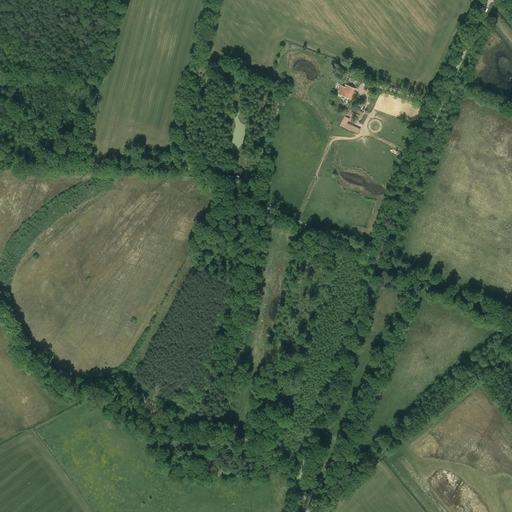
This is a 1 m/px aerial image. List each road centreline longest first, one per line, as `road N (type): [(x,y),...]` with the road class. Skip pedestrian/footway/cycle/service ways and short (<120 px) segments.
road 1 (unclassified): [(285,511),(415,158),(487,0)]
road 2 (track): [(0,163),(193,172),(377,258)]
